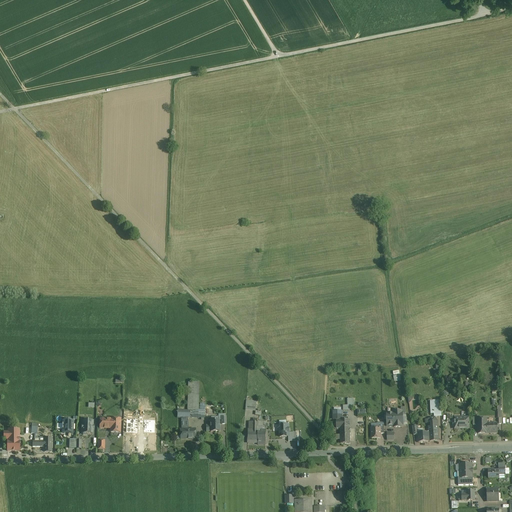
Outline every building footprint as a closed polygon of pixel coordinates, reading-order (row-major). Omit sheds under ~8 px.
[(199,383),(188,383),(188,411),(191,411),(198,411),(198,405),(199,383)] [(418,395),(409,396),(410,413),(414,412),(414,410),(413,400),(419,400),(418,395)] [(441,400),(433,400),(433,403),(430,403),(431,413),(434,413),(434,416),(442,416),(441,403),(441,400)] [(198,411),(191,411),(190,411),(189,417),(205,417),(205,405),(198,405),(198,411)] [(402,410),(393,410),(393,412),(386,412),(386,425),(388,425),(388,426),(391,426),(392,425),(393,425),(393,426),(402,426),(402,424),(402,410)] [(219,417),(213,417),(213,421),(210,421),(211,431),(219,431),(219,417)] [(110,428),(110,419),(104,419),(103,418),(102,418),(101,419),(100,419),(100,428),(110,428)] [(111,419),(110,419),(110,428),(110,432),(121,432),(121,418),(111,418),(111,419)] [(469,418),(455,418),(455,429),(469,429),(469,418)] [(258,419),(249,419),(249,429),(248,429),(248,443),(258,443),(258,432),(257,432),(258,426),(258,421),(258,419)] [(437,422),(432,422),(432,419),(426,419),(426,423),(428,423),(429,437),(430,442),(439,441),(438,426),(437,422)] [(487,419),(478,419),(478,434),(487,433),(487,424),(487,419)] [(63,421),(63,433),(73,433),(73,421),(63,421)] [(93,421),(83,421),(83,429),(83,431),(83,435),(88,435),(88,434),(93,434),(93,421)] [(498,424),(487,424),(487,433),(498,433),(498,424)] [(288,425),(284,425),(283,425),(279,425),(279,426),(278,427),(278,429),(279,430),(280,430),(280,437),(289,437),(289,433),(289,429),(288,429),(288,425)] [(3,429),(3,435),(7,435),(7,451),(20,451),(20,428),(7,428),(7,429),(3,429)] [(350,428),(341,428),(340,428),(341,444),(350,444),(350,428)] [(379,428),(371,428),(372,438),(381,438),(381,434),(380,428),(379,428)] [(182,430),(180,430),(181,439),(196,439),(195,429),(188,430),(182,430)] [(143,433),(131,433),(130,444),(143,445),(143,433)] [(418,434),(417,434),(417,435),(418,443),(430,442),(429,437),(424,438),(423,433),(418,434)] [(52,452),(52,437),(43,437),(43,441),(32,441),(32,447),(43,447),(43,452),(52,452)] [(461,465),(458,465),(458,482),(464,482),(464,478),(472,478),(472,474),(473,474),(473,469),(472,469),(472,464),(470,464),(461,465)] [(499,469),(487,469),(488,478),(499,478),(499,469)] [(499,489),(487,490),(487,502),(499,501),(499,489)] [(467,491),(467,494),(461,494),(461,501),(467,501),(475,501),(475,491),(467,491)] [(290,496),(290,492),(286,493),(286,496),(285,496),(286,504),(294,504),(293,496),(290,496)] [(311,511),(312,500),(295,500),(295,511),(311,511)]
